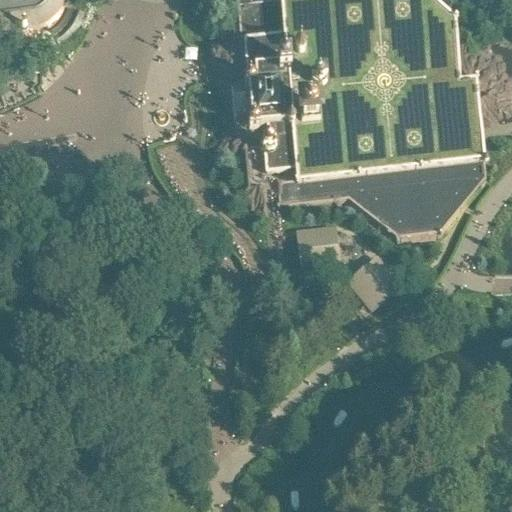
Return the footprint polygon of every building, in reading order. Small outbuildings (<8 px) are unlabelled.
[(0,0),(0,39),(1,39),(8,38),(21,36),(36,34),(43,31),(50,28),(59,20),(64,10),(65,0),(0,0)] [(62,23),(55,30),(59,37),(68,28),(75,14),(77,0),(68,0),(67,11),(62,23)] [(236,0),(237,10),(239,28),(239,31),(241,44),(244,44),(245,52),(246,65),(246,67),(247,77),(245,77),(244,77),(245,88),(246,88),(248,88),(249,93),(249,94),(249,98),(249,99),(249,101),(250,108),(250,109),(250,110),(250,113),(251,119),(248,119),(249,130),(260,129),(260,128),(261,128),(266,128),(268,141),(265,142),(264,142),(263,143),(262,144),(261,144),(261,145),(260,146),(260,147),(260,148),(260,149),(260,150),(260,151),(260,152),(260,153),(262,155),(263,156),(264,157),(264,158),(265,168),(266,177),(276,176),(286,175),(296,174),(296,183),(287,184),(284,184),(277,185),(279,205),(279,209),(293,208),(306,207),(333,204),(337,204),(348,203),(387,235),(397,243),(421,241),(429,241),(440,240),(467,207),(485,185),(484,167),(484,165),(483,164),(483,160),(482,151),(480,128),(480,124),(476,83),(465,83),(460,84),(460,81),(456,44),(456,42),(455,27),(425,1),(423,0),(343,0),(336,1),(328,1),(291,5),(288,5),(284,5),(281,6),(278,6),(264,7),(261,8),(257,8),(252,8),(251,3),(251,0),(250,0),(236,0)] [(93,177),(77,182),(79,191),(96,186),(93,177)] [(339,230),(299,234),(302,266),(303,274),(343,270),(339,230)] [(349,282),(345,285),(370,317),(402,292),(377,260),(349,282)]
